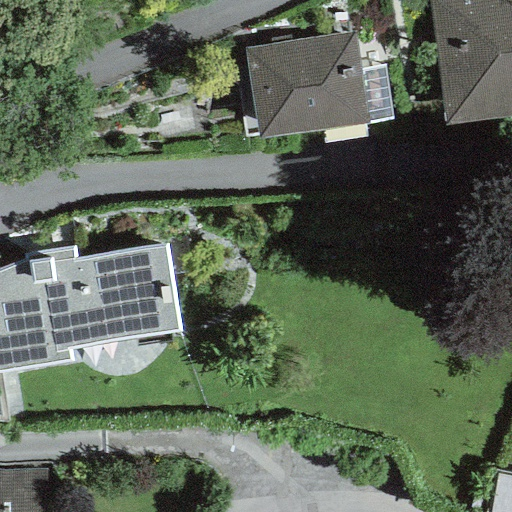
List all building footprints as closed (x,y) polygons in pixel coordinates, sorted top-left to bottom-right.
[(511,0),(430,0),(445,125),(511,117),(511,0)] [(354,33),(244,49),(257,139),(367,124),(354,33)] [(360,70),(367,124),(392,120),(385,67),(360,70)] [(67,348),(181,331),(169,248),(73,260),(72,248),(25,254),(24,262),(0,270),(0,371),(69,362),(67,348)] [(0,467),(0,511),(46,511),(47,468),(0,467)] [(481,511),(511,511),(511,473),(489,469),(481,511)]
